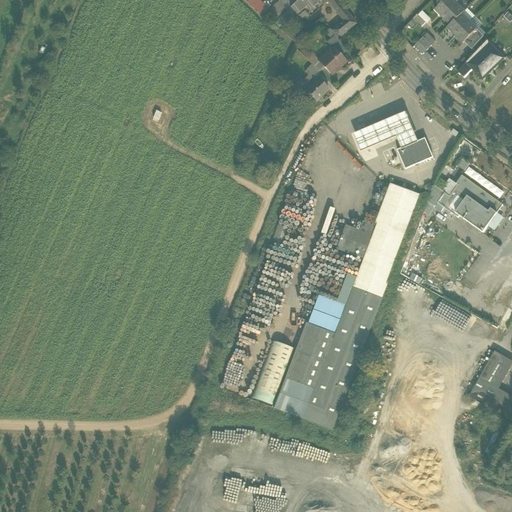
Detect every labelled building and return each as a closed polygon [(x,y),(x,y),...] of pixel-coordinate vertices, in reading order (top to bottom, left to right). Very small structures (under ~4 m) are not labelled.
[(258,0),(250,0),(248,3),(263,16),(269,9),(258,0)] [(279,2),(287,11),(290,7),(298,0),(279,0),(278,1),(279,2)] [(302,9),(306,6),(301,0),(299,0),(290,8),(296,15),(302,9)] [(301,0),(306,6),(310,10),(320,2),(317,0),(301,0)] [(332,8),(338,3),(336,0),(328,0),(327,1),(332,8)] [(445,0),(435,11),(443,18),(457,4),(452,0),(445,0)] [(469,8),(462,0),(457,4),(465,12),(468,9),(469,8)] [(281,17),(287,11),(279,2),(267,12),(276,22),(281,17)] [(322,5),(320,2),(310,10),(306,6),(302,9),(304,11),(307,15),(308,16),(322,5)] [(331,31),(337,39),(356,24),(338,3),(332,8),(333,10),(343,22),(331,31)] [(465,12),(457,4),(443,18),(450,26),(462,15),(465,12)] [(296,15),(290,8),(287,11),(281,17),(286,22),(296,15)] [(462,15),(470,22),(475,17),(468,9),(465,12),(462,15)] [(304,11),(297,17),(301,20),(307,15),(304,11)] [(423,12),(418,16),(426,24),(427,24),(431,20),(423,12)] [(413,20),(422,28),(426,24),(418,16),(417,15),(413,20)] [(470,22),(462,15),(450,26),(448,29),(455,37),(470,22)] [(278,29),(286,22),(281,17),(276,22),(274,25),(278,29)] [(483,24),(475,17),(470,22),(477,30),(479,27),(483,24)] [(477,30),(470,22),(455,37),(463,44),(465,43),(477,30)] [(486,35),(479,27),(477,30),(484,37),(486,35)] [(465,43),(472,50),(484,37),(477,30),(465,43)] [(427,34),(423,38),(432,47),(436,42),(427,34)] [(332,49),(339,56),(346,51),(334,37),(327,43),(332,49)] [(427,51),(432,47),(423,38),(419,42),(427,51)] [(415,47),(423,55),(427,51),(419,42),(415,47)] [(473,71),(483,81),(506,60),(488,42),(467,65),(473,71)] [(318,62),(331,76),(346,63),(339,56),(332,49),(318,62)] [(307,70),(314,77),(319,73),(312,65),(307,70)] [(467,65),(459,73),(465,79),(473,71),(467,65)] [(305,91),(316,102),(320,97),(320,98),(328,90),(317,79),(305,91)] [(402,151),(419,143),(406,113),(354,135),(362,153),(397,138),(402,151)] [(434,158),(426,139),(398,151),(406,170),(434,158)] [(470,165),(463,160),(458,167),(465,172),(470,165)] [(458,219),(460,217),(483,234),(488,227),(497,214),(503,206),(463,176),(457,185),(459,186),(450,198),(445,194),(438,204),(452,214),(458,219)] [(450,179),(441,191),(445,194),(450,198),(459,186),(457,185),(450,179)] [(273,409),(286,414),(291,416),(331,431),(420,195),(391,185),(375,228),(362,223),(358,232),(344,227),(336,250),(363,260),(356,278),(347,275),(336,303),(318,297),(307,325),(305,324),(284,381),(273,409)] [(441,191),(435,186),(428,202),(435,207),(436,208),(438,204),(445,194),(441,191)] [(435,207),(428,202),(424,213),(430,217),(435,209),(434,209),(435,207)] [(436,208),(435,207),(434,209),(435,209),(448,219),(452,214),(438,204),(436,208)] [(504,219),(497,214),(488,227),(495,232),(504,219)] [(250,398),(272,406),(294,350),(271,342),(250,398)] [(469,398),(511,421),(511,396),(499,390),(511,366),(511,361),(495,352),(469,398)]
